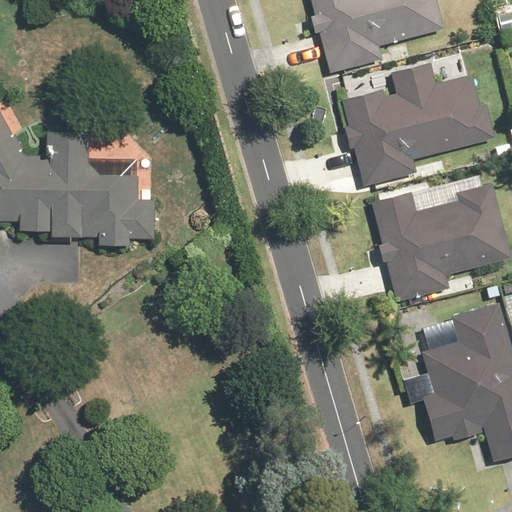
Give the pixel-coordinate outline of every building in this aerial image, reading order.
[(307,0),(311,16),(305,17),(310,33),(315,32),(326,76),(379,62),(375,48),(442,32),(434,0),(307,0)] [(511,13),(497,17),(501,35),(511,32),(511,13)] [(392,86),(339,98),(345,125),(338,128),(344,151),(349,149),(358,188),(413,175),(410,162),(491,143),(483,105),(477,107),(470,75),(431,84),(426,62),(389,71),(392,86)] [(26,155),(0,119),(0,220),(13,219),(12,231),(46,233),(45,236),(92,239),(91,249),(125,251),(125,239),(155,240),(157,199),(136,198),(137,160),(82,159),(83,131),(44,129),(43,156),(26,155)] [(491,148),(495,160),(511,155),(511,128),(505,131),(509,143),(491,148)] [(412,192),(369,202),(378,240),(374,242),(389,305),(448,291),(444,278),(508,263),(490,183),(454,191),(456,200),(415,209),(412,192)] [(456,342),(419,353),(429,391),(417,394),(430,443),(445,439),(446,442),(475,434),(483,468),(511,460),(511,361),(497,302),(449,315),(456,342)]
